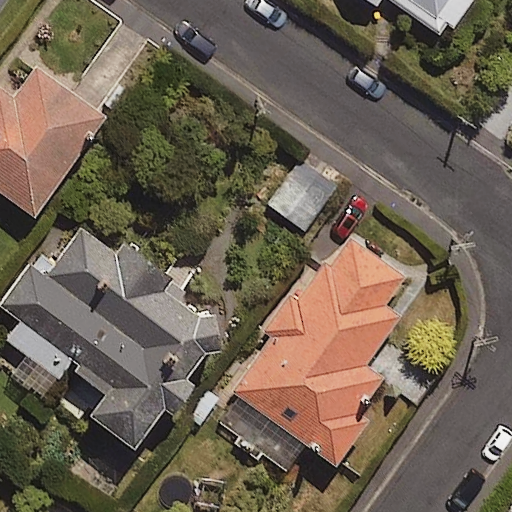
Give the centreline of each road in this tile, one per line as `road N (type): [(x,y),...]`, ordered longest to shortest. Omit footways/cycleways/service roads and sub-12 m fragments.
road 1 (residential): [(511,217),(202,0)]
road 2 (residential): [(511,360),(405,511)]
